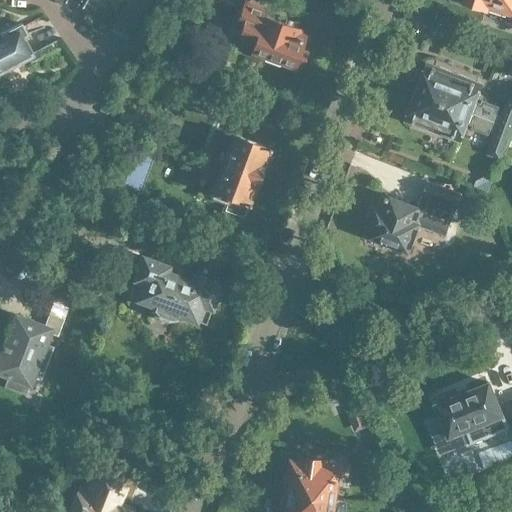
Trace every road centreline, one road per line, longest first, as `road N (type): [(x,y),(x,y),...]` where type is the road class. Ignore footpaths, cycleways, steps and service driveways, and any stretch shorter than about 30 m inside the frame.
road 1 (residential): [(271,291),(386,0)]
road 2 (unclassified): [(322,350),(369,346),(511,285)]
road 3 (unclassified): [(0,258),(76,110)]
road 4 (residential): [(185,511),(227,389)]
road 5 (unclassified): [(76,110),(143,0)]
